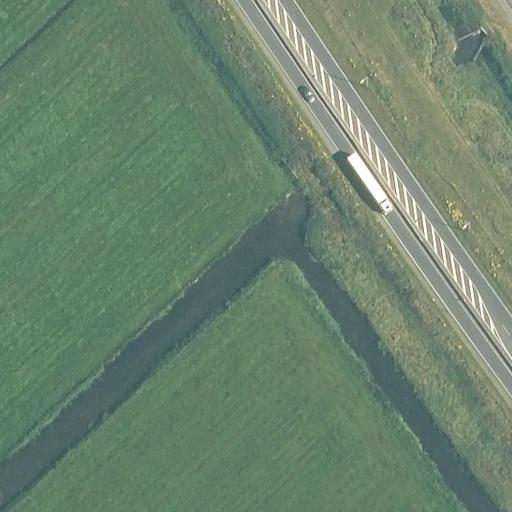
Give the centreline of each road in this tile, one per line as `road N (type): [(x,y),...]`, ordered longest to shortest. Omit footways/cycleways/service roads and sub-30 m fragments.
road 1 (trunk): [(244,0),(511,386)]
road 2 (trunk): [(511,336),(284,0)]
